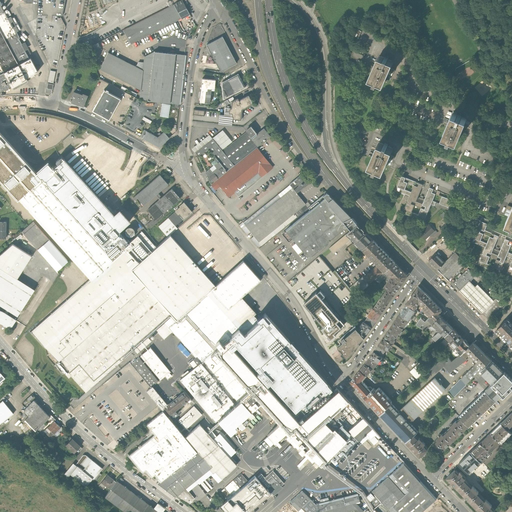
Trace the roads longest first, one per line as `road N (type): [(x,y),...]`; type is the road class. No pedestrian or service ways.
road 1 (residential): [(337,378),(300,313),(194,185),(184,161)]
road 2 (tertiary): [(0,345),(67,422),(181,511)]
road 3 (unclassified): [(219,14),(286,134),(327,178)]
road 4 (primary): [(333,169),(284,80),(268,0)]
road 5 (secondary): [(333,169),(319,47),(289,0)]
road 6 (residential): [(184,161),(196,46),(219,14)]
road 7 (unclassified): [(184,161),(167,161),(53,105)]
road 8 (primary): [(265,51),(285,110),(327,178)]
road 9 (residential): [(430,479),(337,378)]
road 10 (primary): [(425,269),(333,169)]
road 11 (primary): [(327,178),(417,276)]
road 12 (primary): [(417,276),(511,369)]
road 13 (residential): [(417,276),(337,378)]
road 14 (primary): [(511,355),(425,269)]
